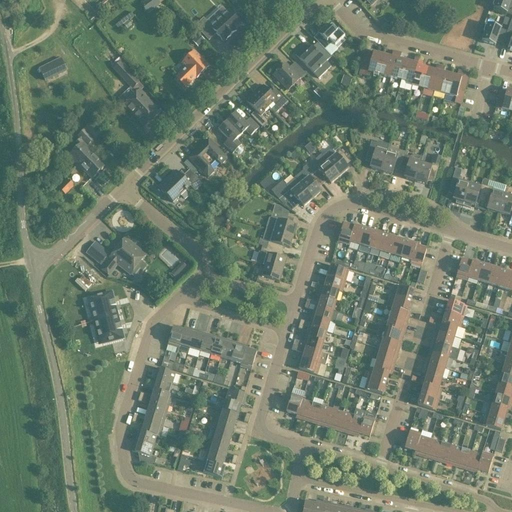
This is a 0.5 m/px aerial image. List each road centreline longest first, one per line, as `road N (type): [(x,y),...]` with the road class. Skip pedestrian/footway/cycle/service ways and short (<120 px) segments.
road 1 (residential): [(261,511),(125,474),(121,421),(152,325),(178,301)]
road 2 (residential): [(124,190),(317,0)]
road 3 (tertiary): [(74,511),(30,261)]
road 4 (tertiary): [(30,261),(0,26)]
road 5 (residential): [(511,72),(363,33),(331,0)]
road 6 (residential): [(301,448),(261,430),(283,332)]
road 7 (residential): [(495,511),(489,503),(380,468)]
road 8 (residential): [(204,277),(193,248),(124,190)]
road 9 (residential): [(293,303),(322,219),(349,204)]
